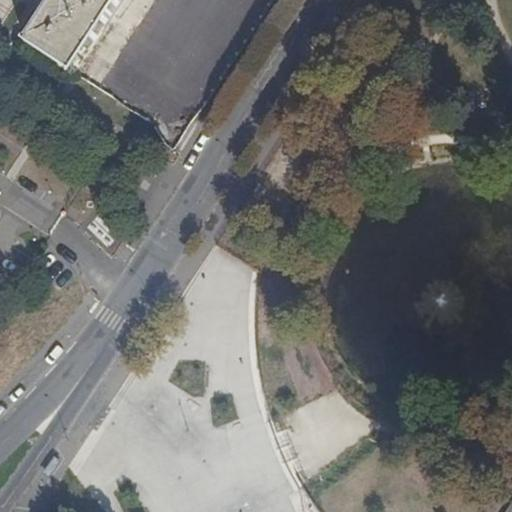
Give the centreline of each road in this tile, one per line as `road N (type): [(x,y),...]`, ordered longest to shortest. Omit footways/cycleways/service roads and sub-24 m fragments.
road 1 (secondary): [(97,354),(323,0)]
road 2 (secondary): [(0,505),(97,354)]
road 3 (secondary): [(97,354),(0,442)]
